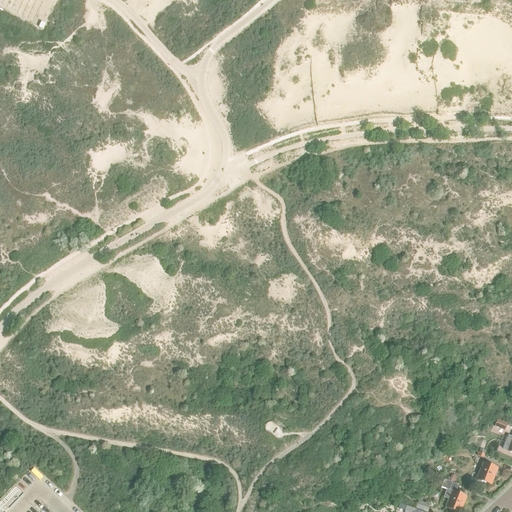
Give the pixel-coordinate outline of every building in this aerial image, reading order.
[(505,431),(508,424),(497,420),(494,427),(505,431)] [(511,453),(511,437),(508,436),(502,450),(511,453)] [(491,486),(497,469),(483,463),(476,480),(491,486)] [(453,511),(460,511),(466,498),(461,496),(462,494),(458,492),(458,494),(447,490),(443,498),(449,500),(445,509),(453,511)] [(426,511),(427,511),(430,506),(418,502),(416,508),(426,511)]
